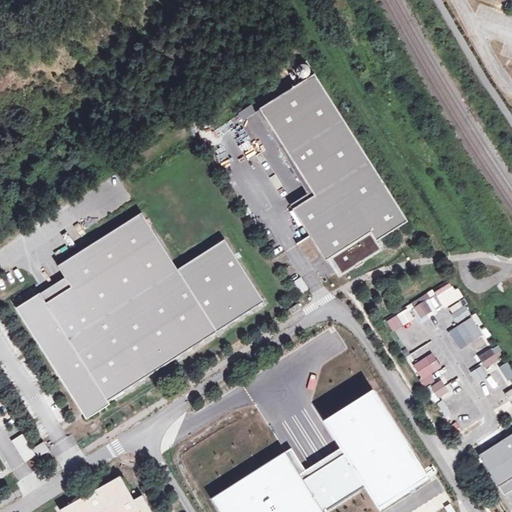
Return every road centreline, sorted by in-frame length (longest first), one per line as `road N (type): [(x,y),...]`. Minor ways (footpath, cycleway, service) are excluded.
road 1 (unclassified): [(470,511),(353,324),(332,309),(142,433)]
road 2 (unclassified): [(17,511),(142,433)]
